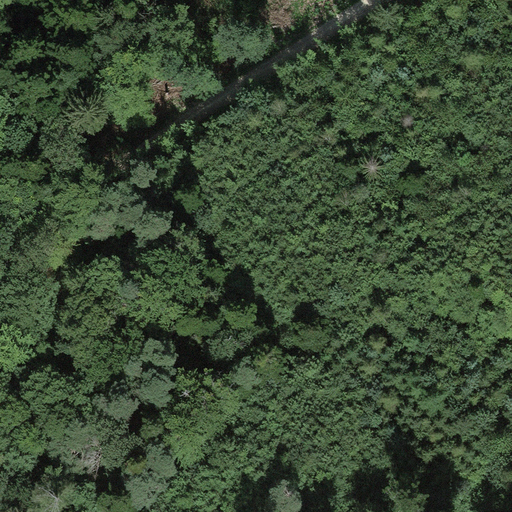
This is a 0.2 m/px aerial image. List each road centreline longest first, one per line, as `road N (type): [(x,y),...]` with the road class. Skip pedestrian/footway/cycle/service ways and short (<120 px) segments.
road 1 (track): [(511,194),(432,242),(139,511)]
road 2 (track): [(0,270),(98,177),(373,0)]
